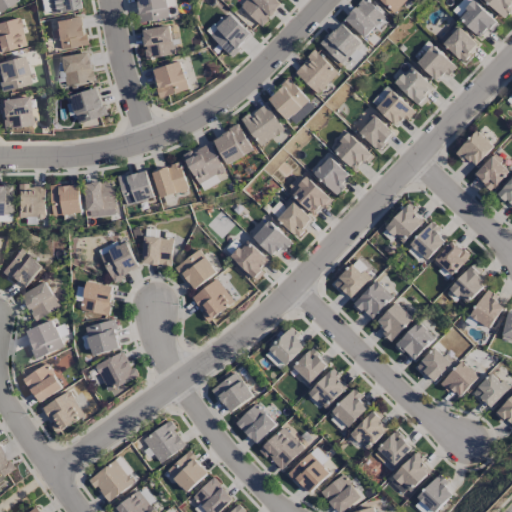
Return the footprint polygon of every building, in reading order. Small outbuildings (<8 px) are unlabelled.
[(0,0),(0,10),(16,0),(0,0)] [(169,18),(166,0),(138,0),(141,22),(169,18)] [(262,25),(282,4),(278,0),(246,0),(241,6),(262,25)] [(388,17),(369,0),(362,0),(345,18),(368,39),(388,17)] [(407,0),(381,0),(395,13),(407,0)] [(473,0),(458,16),(482,38),(498,21),(474,0),(473,0)] [(511,1),(511,0),(486,0),(505,17),(511,9),(511,6),(509,5),(511,1)] [(252,33),(229,11),(209,33),(232,55),(252,33)] [(58,49),(87,45),(84,16),(54,19),(58,49)] [(0,52),(25,46),(18,17),(0,21),(0,52)] [(322,43),(343,64),(364,42),(342,22),(322,43)] [(479,43),(456,22),(440,40),(463,61),(479,43)] [(147,58),(176,53),(175,45),(180,44),(178,31),(171,32),(170,25),(142,29),(147,58)] [(418,61),(437,79),(444,72),(448,76),(457,66),(434,44),(418,61)] [(295,71),(319,94),(339,72),(316,50),(295,71)] [(63,55),(67,85),(95,82),(90,52),(63,55)] [(0,61),(0,84),(2,91),(31,84),(23,55),(0,61)] [(161,97),(189,89),(181,61),(153,68),(161,97)] [(419,104),(435,88),(411,65),(396,82),(419,104)] [(288,119),(310,100),(291,78),(269,98),(288,119)] [(79,123),(108,115),(100,87),(71,95),(79,123)] [(414,110),(393,90),(377,107),(398,126),(414,110)] [(33,124),(28,95),(0,99),(0,105),(4,129),(33,124)] [(260,145),(284,129),(267,102),(243,119),(260,145)] [(291,117),(296,123),(314,107),(309,102),(291,117)] [(394,133),(376,114),(359,130),(378,149),(394,133)] [(215,135),(226,163),(253,153),(242,125),(215,135)] [(458,150),(474,167),(495,146),(478,129),(458,150)] [(333,149),(355,169),(364,160),(367,163),(374,156),(349,132),(333,149)] [(200,183),(226,169),(210,141),(184,155),(200,183)] [(476,173),(493,190),(511,170),(495,153),(476,173)] [(352,176),(331,156),(315,173),(337,193),(352,176)] [(153,171),(161,198),(190,189),(181,162),(153,171)] [(120,176),(127,205),(155,198),(148,169),(120,176)] [(332,200),(302,171),(287,187),(315,213),(322,205),(325,208),(332,200)] [(511,178),(496,195),(505,204),(508,200),(511,204),(511,178)] [(86,182),(87,211),(116,209),(115,180),(86,182)] [(82,213),(81,184),(52,185),(53,214),(82,213)] [(0,214),(11,214),(10,185),(0,185),(0,214)] [(46,185),(17,185),(17,217),(46,216),(46,185)] [(285,206),(279,201),(270,211),(298,236),(314,219),(292,199),(285,206)] [(387,226),(404,243),(426,219),(409,203),(387,226)] [(286,249),(293,241),(270,220),(254,237),(273,255),(282,246),(286,249)] [(427,260),(449,239),(433,222),(411,242),(427,260)] [(174,237),(144,236),(143,264),(173,265),(174,237)] [(100,250),(113,280),(140,269),(127,238),(100,250)] [(271,261),(247,239),(232,256),(255,278),(271,261)] [(471,256),(453,240),(435,260),(452,276),(471,256)] [(43,265),(20,247),(1,271),(24,289),(43,265)] [(194,289),(218,272),(200,248),(177,266),(194,289)] [(334,282),(352,299),(374,275),(357,258),(334,282)] [(450,287),(466,304),(489,282),(473,265),(450,287)] [(235,302),(218,278),(192,297),(209,320),(235,302)] [(61,307),(47,280),(22,294),(36,320),(61,307)] [(108,315),(114,286),(87,280),(81,309),(108,315)] [(372,320),(394,296),(378,280),(355,304),(372,320)] [(471,315),(490,328),(506,304),(487,291),(471,315)] [(414,318),(398,302),(377,322),(393,339),(414,318)] [(511,310),(509,310),(502,336),(511,338),(511,310)] [(37,358),(64,347),(53,319),(26,330),(37,358)] [(85,327),(94,355),(122,347),(114,319),(85,327)] [(437,337),(419,320),(396,345),(413,361),(437,337)] [(62,340),(70,338),(66,323),(58,325),(62,340)] [(291,328),(270,348),(286,365),(307,345),(291,328)] [(434,381),(454,361),(436,345),(417,365),(434,381)] [(293,366),(309,384),(329,365),(313,347),(293,366)] [(96,363),(108,390),(138,377),(125,350),(96,363)] [(460,397),(480,375),(463,360),(443,381),(460,397)] [(38,402),(63,390),(50,363),(25,376),(38,402)] [(310,392),(327,408),(349,384),(332,368),(310,392)] [(491,408),(510,388),(493,371),(474,392),(491,408)] [(213,387),(228,412),(254,397),(239,372),(213,387)] [(333,411),(349,427),(368,407),(359,399),(363,395),(355,388),(333,411)] [(58,432),(84,416),(69,390),(43,407),(58,432)] [(511,427),(511,396),(497,411),(511,427)] [(278,423),(257,403),(237,423),(258,444),(278,423)] [(390,427),(373,411),(351,434),(369,450),(390,427)] [(144,439),(161,463),(187,444),(170,420),(144,439)] [(281,470),(305,447),(285,426),(261,449),(281,470)] [(374,452),(391,469),(413,447),(397,430),(374,452)] [(0,478),(15,471),(1,445),(0,445),(0,478)] [(331,472),(325,465),(330,460),(317,446),(290,472),(309,493),(331,472)] [(209,473),(191,451),(168,469),(187,492),(209,473)] [(416,452),(394,476),(411,492),(433,468),(416,452)] [(109,502),(134,482),(116,459),(91,478),(109,502)] [(337,511),(341,511),(362,497),(345,473),(322,490),(337,511)] [(417,497),(433,511),(435,511),(453,493),(445,487),(449,482),(439,473),(417,497)] [(219,511),(234,498),(214,477),(193,496),(208,511),(219,511)] [(114,507),(117,511),(154,511),(141,490),(114,507)]
